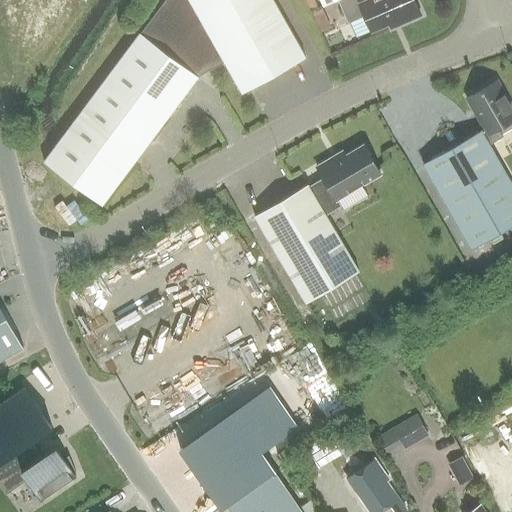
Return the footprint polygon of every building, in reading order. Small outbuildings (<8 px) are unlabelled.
[(164,0),(140,33),(43,162),(102,205),(198,76),(224,62),(188,0),(164,0)] [(188,0),(224,62),(242,93),(248,90),(305,57),(272,0),(188,0)] [(420,15),(413,0),(321,0),(324,5),(336,0),(337,0),(348,24),(364,16),(371,31),(401,18),(403,22),(420,15)] [(467,97),(485,128),(422,163),(471,249),(511,225),(511,186),(489,145),(502,137),(498,129),(511,120),(511,111),(495,81),(467,97)] [(254,216),(305,303),(359,271),(325,215),(341,206),(337,199),(380,173),(363,146),(334,163),(331,159),(317,168),(325,182),(311,190),(307,184),(254,216)] [(222,241),(108,316),(169,410),(284,335),(222,241)] [(0,360),(23,348),(0,307),(0,360)] [(75,476),(73,474),(75,472),(68,456),(63,459),(55,447),(36,460),(26,445),(51,427),(24,387),(0,403),(0,487),(5,495),(26,480),(40,500),(75,476)] [(269,387),(179,449),(220,508),(227,504),(273,472),(260,453),(297,428),(269,387)] [(428,436),(416,414),(377,437),(389,458),(428,436)] [(463,482),(476,476),(465,455),(452,461),(463,482)] [(374,459),(348,477),(373,511),(382,511),(391,506),(394,511),(400,511),(405,509),(385,480),(387,479),(374,459)] [(300,511),(273,472),(227,504),(232,511),(300,511)]
